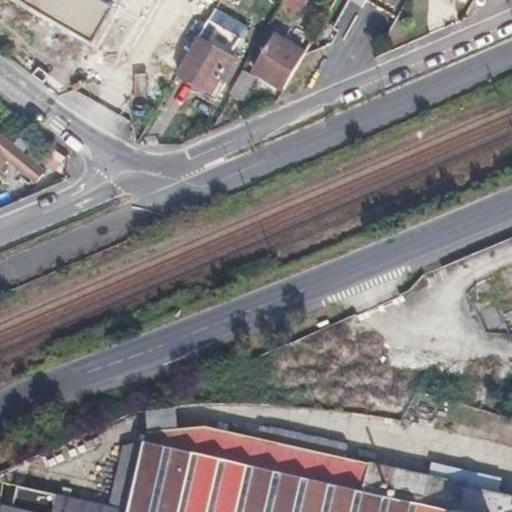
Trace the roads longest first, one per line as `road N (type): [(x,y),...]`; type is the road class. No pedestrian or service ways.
road 1 (residential): [(511,203),(23,402),(0,421)]
road 2 (residential): [(212,185),(511,57)]
road 3 (residential): [(137,170),(0,73)]
road 4 (residential): [(0,227),(137,170)]
